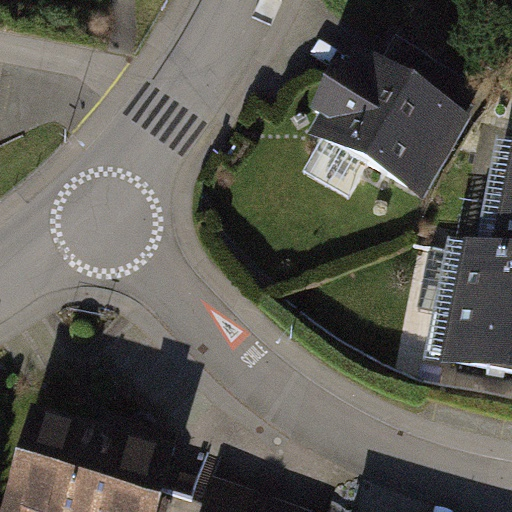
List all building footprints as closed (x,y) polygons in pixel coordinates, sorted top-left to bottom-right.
[(381,67),(357,53),(352,62),(347,60),(341,70),(338,68),(312,115),(320,119),(309,140),(427,207),(476,120),(464,114),(480,86),(397,39),(381,67)] [(511,160),(494,254),(467,248),(443,372),(511,385),(511,160)] [(105,511),(128,433),(108,427),(103,444),(35,425),(11,511),(105,511)] [(129,431),(128,433),(105,511),(154,511),(174,444),(129,431)] [(297,511),(214,482),(202,511),(297,511)]
